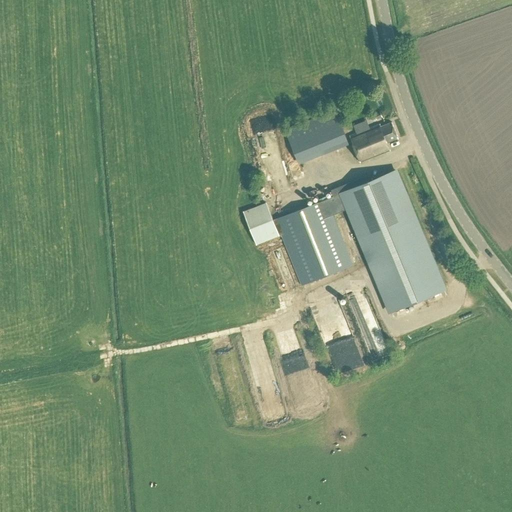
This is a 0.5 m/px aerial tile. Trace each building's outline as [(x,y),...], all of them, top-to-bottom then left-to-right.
[(370,116),(372,121),(382,118),(380,112),(370,116)] [(298,162),(349,142),(339,117),(288,137),(298,162)] [(350,135),(360,162),(390,150),(387,143),(398,138),(392,122),(381,126),(380,124),(350,135)] [(334,195),(327,198),(333,214),(348,208),(390,311),(445,289),(396,171),(346,191),(343,185),(346,184),(346,183),(331,189),(334,195)] [(327,198),(326,196),(319,199),(320,201),(273,219),(267,202),(244,211),(256,244),(282,234),(301,284),(353,264),(333,214),(327,198)] [(361,300),(375,348),(389,344),(375,295),(361,300)] [(464,321),(472,317),(470,311),(461,315),(464,321)] [(257,374),(268,371),(266,362),(271,361),(266,343),(250,347),(257,374)] [(416,370),(422,365),(413,355),(407,360),(416,370)]
